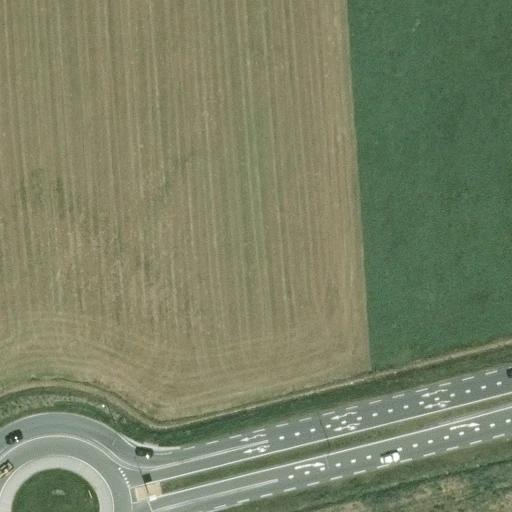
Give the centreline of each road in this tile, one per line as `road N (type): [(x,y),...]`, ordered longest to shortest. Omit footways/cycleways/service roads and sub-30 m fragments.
road 1 (trunk): [(256,484),(511,421)]
road 2 (trunk): [(511,379),(258,444)]
road 3 (trunk): [(258,444),(114,479)]
road 4 (primary): [(126,455),(98,432),(66,422),(18,428),(0,440)]
road 5 (primary): [(114,479),(100,460),(68,445),(33,447),(0,471)]
road 6 (trunk): [(258,444),(158,460),(126,455)]
road 7 (trunk): [(130,511),(233,482),(256,484)]
